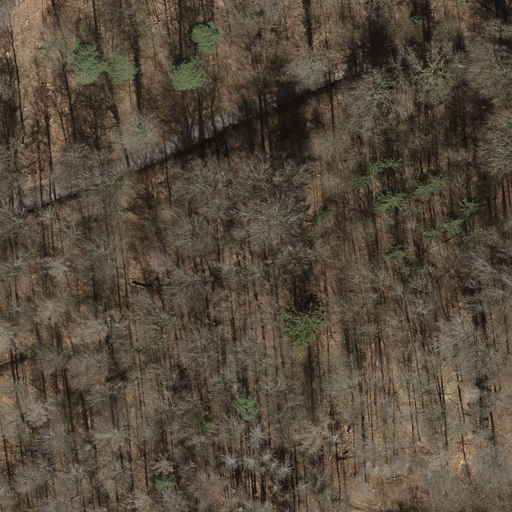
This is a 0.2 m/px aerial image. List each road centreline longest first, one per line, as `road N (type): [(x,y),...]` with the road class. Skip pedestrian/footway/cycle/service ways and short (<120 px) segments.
road 1 (track): [(0,239),(77,261),(148,304),(257,429),(340,492),(430,509),(511,509)]
road 2 (track): [(511,50),(436,45),(342,67),(93,178),(0,207)]
